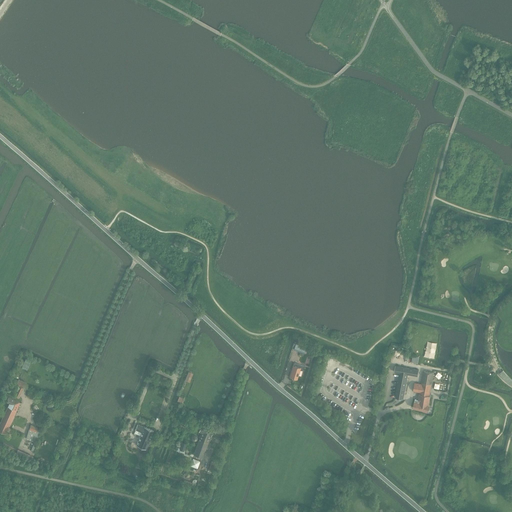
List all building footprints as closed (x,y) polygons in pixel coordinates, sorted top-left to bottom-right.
[(306,348),(296,344),(294,350),(298,351),(298,350),(305,352),(306,348)] [(426,358),(435,359),(436,347),(427,346),(426,358)] [(26,358),(22,367),(28,370),(32,361),(26,358)] [(304,366),(294,363),(293,365),(290,377),(297,380),(300,370),(303,370),(304,366)] [(403,399),(408,374),(417,376),(419,370),(396,366),(395,372),(400,373),(395,397),(403,399)] [(191,379),(194,373),(188,371),(181,392),(188,395),(192,385),(189,385),(191,379)] [(424,371),(421,384),(415,383),(413,391),(420,392),(418,400),(415,399),(413,408),(428,412),(429,406),(431,396),(430,395),(434,373),(424,371)] [(19,398),(24,388),(19,386),(14,396),(19,398)] [(20,403),(8,397),(6,402),(10,403),(0,423),(0,431),(6,434),(20,403)] [(137,424),(135,430),(142,433),(137,445),(146,449),(154,431),(145,427),(144,427),(137,424)] [(30,425),(26,439),(34,441),(31,450),(33,451),(36,442),(39,433),(43,434),(44,431),(37,429),(38,427),(30,425)] [(194,455),(203,458),(209,440),(210,440),(211,439),(212,437),(211,436),(213,429),(202,425),(199,432),(202,433),(194,455)] [(191,466),(198,468),(201,460),(193,458),(191,466)]
